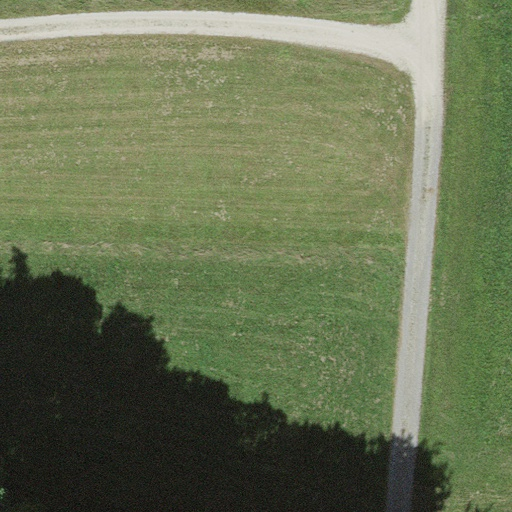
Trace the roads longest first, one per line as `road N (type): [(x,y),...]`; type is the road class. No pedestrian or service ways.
road 1 (track): [(428,0),(432,48),(402,511)]
road 2 (track): [(0,31),(203,22),(432,48)]
